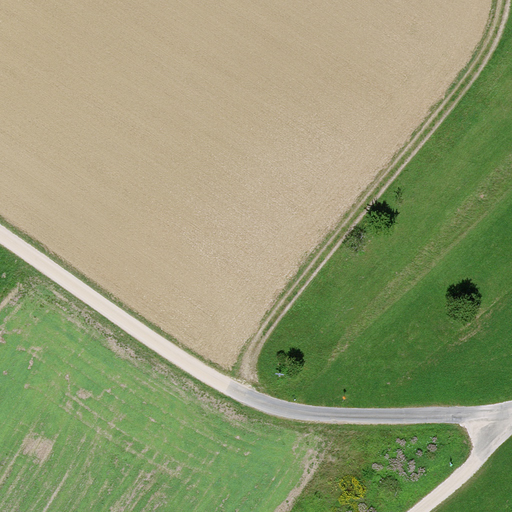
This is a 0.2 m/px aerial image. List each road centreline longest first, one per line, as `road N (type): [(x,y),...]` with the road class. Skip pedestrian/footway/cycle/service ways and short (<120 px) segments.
road 1 (track): [(511,408),(372,420),(272,411),(180,359),(0,235)]
road 2 (track): [(502,0),(470,71),(254,341),(240,396)]
road 3 (track): [(498,413),(474,460),(412,511)]
